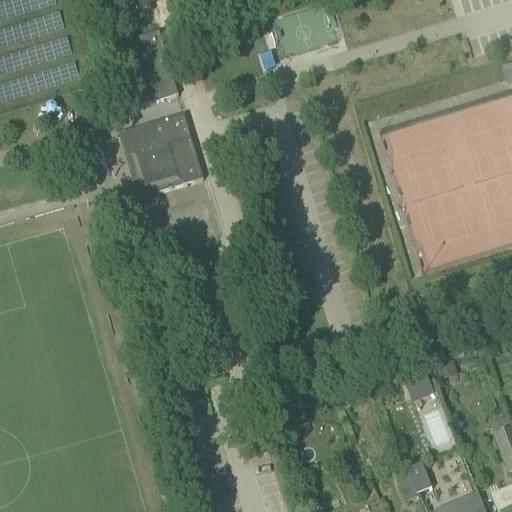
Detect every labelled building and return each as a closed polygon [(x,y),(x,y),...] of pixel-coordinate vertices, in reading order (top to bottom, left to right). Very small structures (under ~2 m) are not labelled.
[(127,78),(122,80),(132,112),(178,98),(159,35),(112,48),(113,49),(118,48),(120,54),(115,56),(118,68),(123,66),(127,78)] [(511,65),(499,69),(503,81),(511,78),(511,65)] [(184,117),(123,135),(145,211),(156,207),(158,201),(157,196),(203,183),(184,117)] [(452,364),(434,371),(440,384),(457,377),(452,364)] [(425,378),(402,386),(409,405),(432,397),(425,378)] [(511,432),(493,439),(508,479),(511,477),(511,432)] [(407,473),(416,497),(431,491),(422,467),(421,468),(407,473)] [(416,497),(407,473),(395,478),(405,506),(418,501),(416,497)] [(511,511),(511,493),(494,502),(498,511),(511,511)] [(465,511),(484,511),(483,509),(477,495),(461,502),(465,511)]
